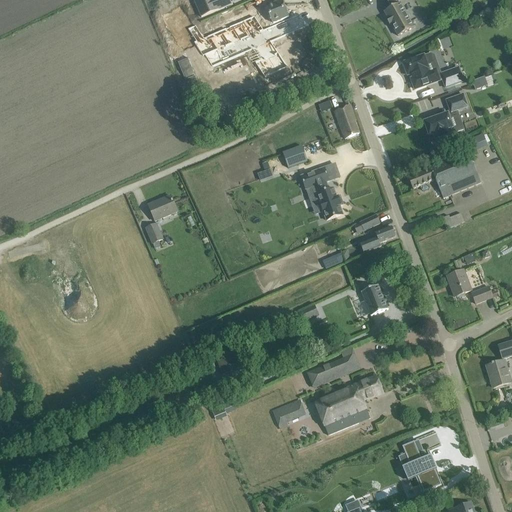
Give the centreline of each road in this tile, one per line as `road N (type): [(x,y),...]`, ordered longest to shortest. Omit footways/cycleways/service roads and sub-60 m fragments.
road 1 (unclassified): [(0,247),(351,80)]
road 2 (unclassified): [(446,349),(351,80)]
road 3 (unclassified): [(496,511),(446,349)]
